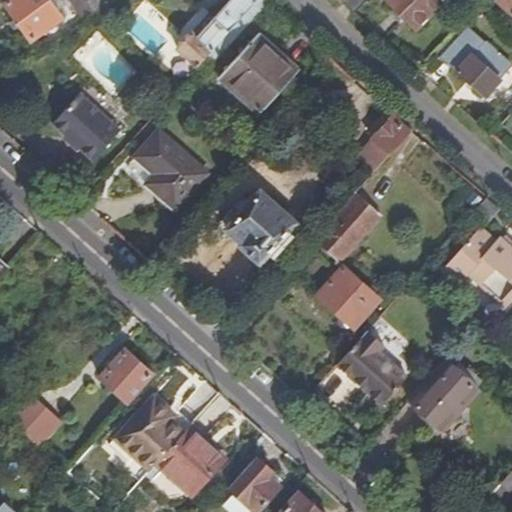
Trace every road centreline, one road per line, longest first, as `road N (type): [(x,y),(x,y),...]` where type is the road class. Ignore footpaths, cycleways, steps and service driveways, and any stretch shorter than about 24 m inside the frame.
road 1 (tertiary): [(0,165),(384,511)]
road 2 (residential): [(307,0),(511,186)]
